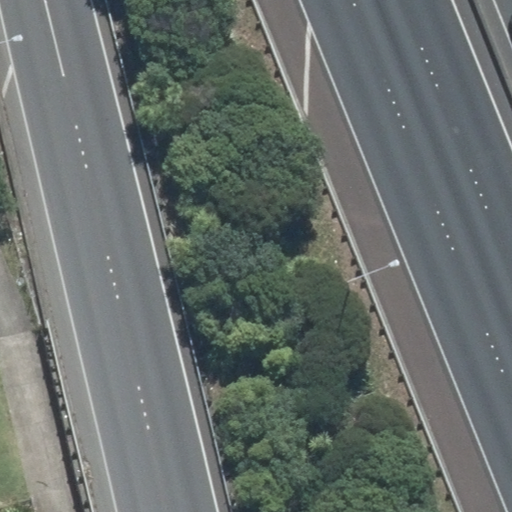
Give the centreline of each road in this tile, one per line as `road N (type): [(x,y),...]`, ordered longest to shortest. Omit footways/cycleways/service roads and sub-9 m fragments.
road 1 (motorway): [(162,511),(39,0)]
road 2 (motorway): [(511,270),(402,0)]
